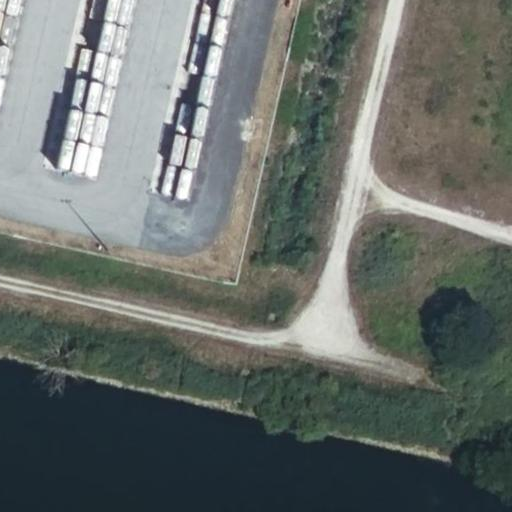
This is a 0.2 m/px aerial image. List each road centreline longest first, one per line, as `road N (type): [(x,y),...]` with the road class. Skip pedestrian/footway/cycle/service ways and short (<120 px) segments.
road 1 (unclassified): [(0,280),(279,346),(325,301),(351,188)]
road 2 (unclassified): [(351,188),(394,0)]
road 3 (unclassified): [(511,234),(351,188)]
